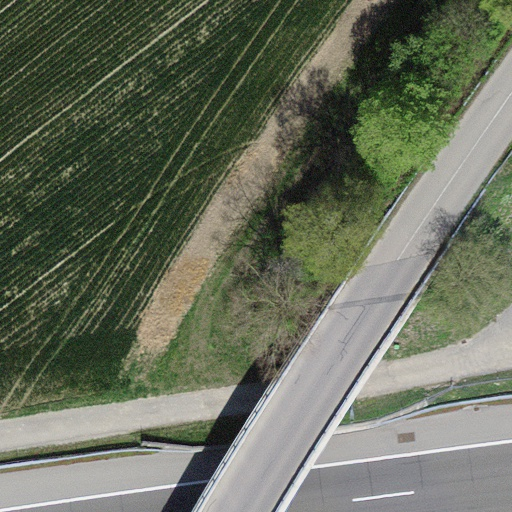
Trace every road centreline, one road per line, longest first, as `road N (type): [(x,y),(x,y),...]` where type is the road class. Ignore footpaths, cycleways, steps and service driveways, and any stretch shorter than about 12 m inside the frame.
road 1 (tertiary): [(240,511),(511,94)]
road 2 (motorway): [(511,480),(267,511)]
